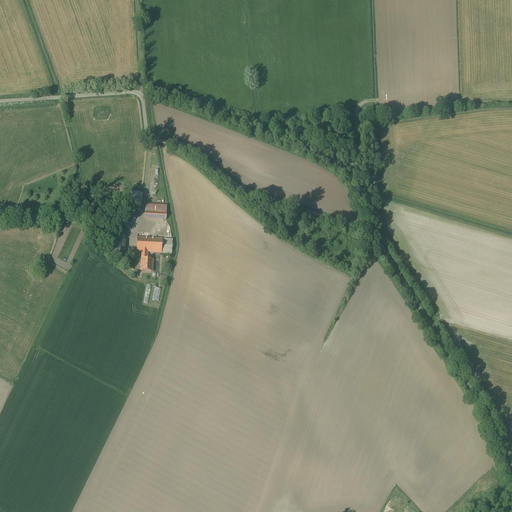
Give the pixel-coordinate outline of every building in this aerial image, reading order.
[(140,195),(129,194),(128,205),(139,206),(140,195)] [(165,208),(144,206),(142,219),(164,222),(165,208)] [(132,221),(127,218),(122,228),(126,231),(132,221)] [(122,239),(113,238),(112,254),(122,255),(122,239)] [(138,254),(138,260),(145,260),(145,254),(169,255),(170,242),(135,240),(134,254),(138,254)] [(151,262),(137,261),(136,273),(150,274),(151,262)]
